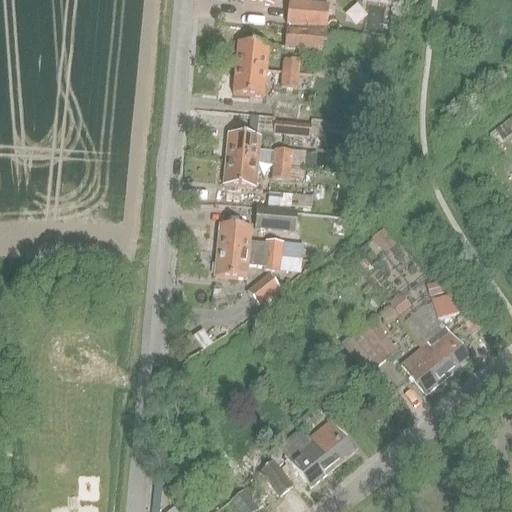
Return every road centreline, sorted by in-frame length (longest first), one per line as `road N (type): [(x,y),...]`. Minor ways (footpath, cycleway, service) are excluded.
road 1 (residential): [(137,511),(186,0)]
road 2 (tertiary): [(331,511),(511,368)]
